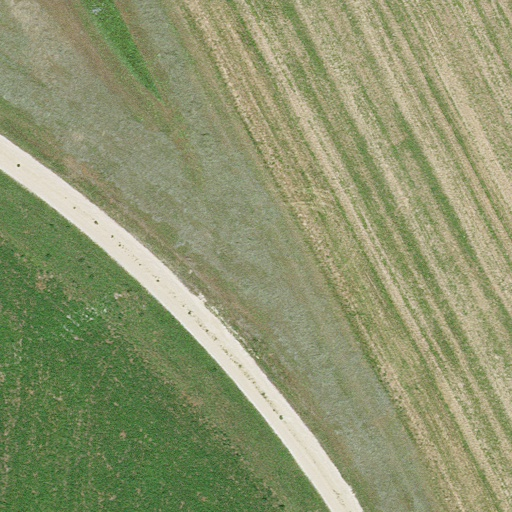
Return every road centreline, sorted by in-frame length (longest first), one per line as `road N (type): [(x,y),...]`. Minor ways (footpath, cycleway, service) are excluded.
road 1 (track): [(0,169),(109,244),(272,421),(333,511)]
road 2 (track): [(129,0),(258,223),(272,421)]
